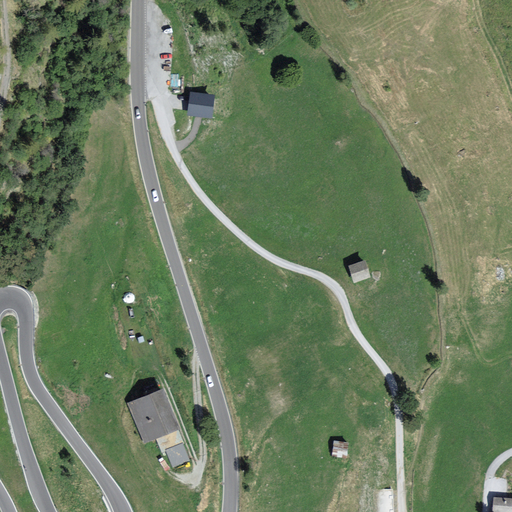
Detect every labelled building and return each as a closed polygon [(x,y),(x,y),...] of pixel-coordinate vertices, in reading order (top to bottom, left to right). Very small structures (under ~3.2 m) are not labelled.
[(213,96),(191,93),(189,113),(210,116),(213,96)] [(371,260),(352,265),(358,283),(377,278),(371,260)] [(197,462),(169,389),(130,404),(146,443),(163,436),(176,470),(197,462)] [(355,443),(338,442),(337,459),(354,460),(355,443)] [(511,511),(511,499),(499,499),(498,511),(511,511)]
